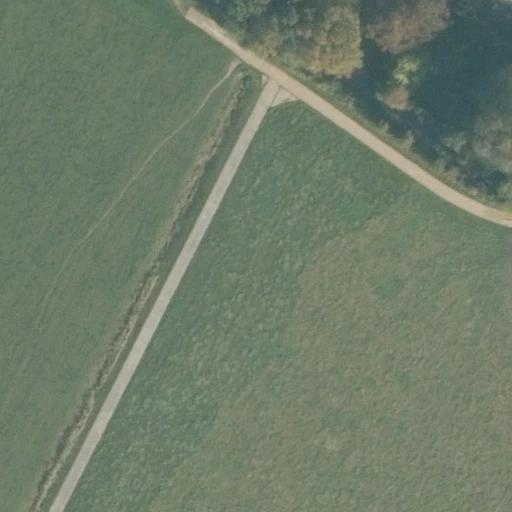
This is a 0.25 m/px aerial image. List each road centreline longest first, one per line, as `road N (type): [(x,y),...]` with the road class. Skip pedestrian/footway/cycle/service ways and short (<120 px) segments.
road 1 (track): [(277,76),(54,511)]
road 2 (track): [(188,13),(450,197),(511,218)]
